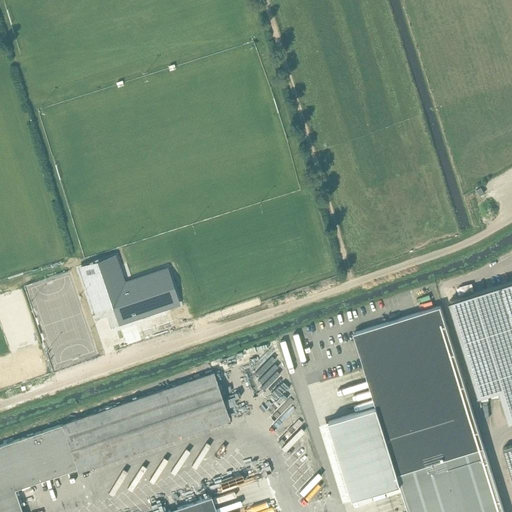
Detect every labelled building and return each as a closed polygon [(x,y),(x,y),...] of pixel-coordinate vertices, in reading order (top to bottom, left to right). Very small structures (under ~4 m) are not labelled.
[(472,212),(479,228),(491,222),(484,206),(472,212)] [(88,275),(83,277),(92,304),(101,301),(110,298),(116,318),(118,323),(173,305),(178,303),(166,269),(124,283),(118,265),(88,275)] [(511,280),(449,300),(479,395),(500,388),(509,420),(511,419),(511,280)] [(376,406),(329,421),(348,482),(353,498),(400,483),(409,511),(504,511),(484,446),(482,440),(440,306),(354,333),(376,406)] [(265,368),(259,371),(264,380),(270,377),(265,368)] [(230,419),(227,412),(213,372),(0,444),(0,511),(22,511),(15,488),(76,467),(78,471),(230,419)] [(511,444),(502,447),(511,478),(511,444)] [(216,511),(211,496),(163,511),(216,511)] [(71,511),(74,511),(98,503),(96,498),(70,508),(71,511)]
